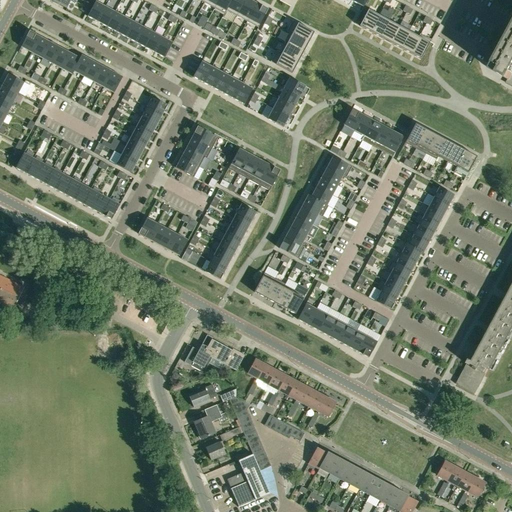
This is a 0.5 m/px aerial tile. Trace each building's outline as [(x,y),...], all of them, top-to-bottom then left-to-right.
[(49,0),(66,9),(71,0),(49,0)] [(218,0),(214,8),(224,13),(231,0),(218,0)] [(231,0),(224,13),(225,14),(226,10),(236,16),(244,0),(231,0)] [(250,0),(244,0),(236,16),(247,21),(257,3),(250,0)] [(96,1),(87,17),(97,22),(105,7),(96,2),(96,1)] [(257,3),(247,21),(258,27),(268,9),(257,3)] [(105,7),(97,22),(107,27),(115,12),(105,7)] [(368,10),(359,26),(370,32),(379,16),(368,10)] [(115,12),(107,27),(116,32),(125,17),(115,12)] [(379,16),(370,32),(380,37),(389,21),(379,16)] [(125,17),(116,32),(126,37),(134,22),(125,17)] [(293,21),(287,31),(308,43),(314,32),(293,21)] [(389,21),(380,37),(390,43),(399,26),(389,21)] [(134,22),(126,37),(135,42),(144,27),(134,22)] [(399,26),(390,43),(400,48),(409,32),(399,26)] [(144,27),(135,42),(145,48),(153,32),(144,27)] [(511,30),(494,64),(493,64),(491,69),(492,69),(491,70),(509,80),(511,73),(511,30)] [(21,47),(31,53),(40,37),(29,31),(21,47)] [(290,33),(285,43),(303,53),(308,43),(287,31),(287,32),(290,33)] [(153,32),(145,48),(154,53),(163,37),(153,32)] [(409,32),(400,48),(410,53),(421,34),(420,34),(418,37),(409,32)] [(421,34),(410,53),(421,59),(431,40),(421,34)] [(50,42),(40,37),(31,53),(41,58),(50,42)] [(163,37),(154,53),(164,58),(173,43),(163,37)] [(51,64),(60,48),(50,42),(41,58),(51,64)] [(276,51),(298,63),(303,53),(285,43),(280,53),(276,51)] [(61,69),(70,53),(60,48),(51,64),(61,69)] [(276,51),(270,62),(292,73),(298,63),(276,51)] [(61,69),(71,75),(82,55),(81,55),(80,58),(70,53),(61,69)] [(92,61),(82,55),(71,75),(72,75),(74,72),(83,77),(92,61)] [(92,61),(83,77),(93,82),(102,66),(92,61)] [(195,74),(193,77),(203,83),(212,67),(201,61),(195,74)] [(103,88),(112,71),(102,66),(93,82),(103,88)] [(212,67),(203,83),(213,88),(222,72),(212,67)] [(112,71),(103,88),(114,93),(122,77),(112,71)] [(222,72),(213,88),(223,94),(232,78),(222,72)] [(18,93),(24,83),(8,74),(2,85),(18,93)] [(232,78),(223,94),(233,99),(242,83),(232,78)] [(289,78),(284,88),(300,97),(305,87),(289,78)] [(242,83),(233,99),(244,105),(252,89),(242,83)] [(0,88),(0,96),(13,103),(18,93),(2,85),(0,88)] [(284,88),(278,98),(294,107),(300,97),(284,88)] [(0,96),(0,109),(8,113),(13,103),(0,96)] [(147,107),(162,115),(167,105),(163,103),(152,97),(147,107)] [(278,98),(273,108),(289,117),(294,107),(278,98)] [(162,115),(147,107),(141,117),(157,125),(162,115)] [(273,108),(267,119),(283,128),(289,117),(273,108)] [(343,125),(340,132),(350,138),(354,131),(363,115),(352,109),(343,125)] [(363,115),(354,131),(364,136),(361,140),(362,141),(373,120),(363,115)] [(136,126),(152,134),(157,125),(141,117),(136,126)] [(373,120),(362,141),(372,146),(383,126),(373,120)] [(415,124),(405,143),(415,149),(426,129),(415,124)] [(136,126),(131,136),(147,144),(152,134),(136,126)] [(383,126),(372,146),(382,151),(393,131),(383,126)] [(197,127),(192,137),(212,148),(218,138),(197,127)] [(426,129),(415,149),(425,154),(436,135),(426,129)] [(393,131),(382,151),(392,157),(403,137),(393,131)] [(436,135),(425,154),(435,160),(446,140),(436,135)] [(131,136),(126,145),(141,153),(147,144),(131,136)] [(192,137),(186,147),(207,158),(212,161),(217,151),(212,148),(192,137)] [(446,140),(435,160),(436,160),(438,157),(447,162),(456,146),(446,140)] [(136,163),(141,153),(126,145),(121,155),(136,163)] [(456,146),(447,162),(457,167),(466,151),(456,146)] [(186,147),(181,157),(199,167),(205,170),(210,160),(207,159),(207,158),(186,147)] [(239,148),(228,169),(238,174),(249,154),(239,148)] [(466,151),(457,167),(468,173),(476,157),(466,151)] [(15,168),(25,174),(34,158),(24,153),(15,168)] [(249,154),(238,174),(249,180),(260,159),(249,154)] [(136,163),(121,155),(116,165),(131,173),(136,163)] [(333,156),(327,167),(346,177),(352,167),(333,156)] [(181,157),(175,168),(194,178),(199,167),(181,157)] [(34,158),(25,174),(35,179),(43,163),(34,158)] [(260,159),(249,180),(259,185),(270,165),(260,159)] [(53,169),(43,163),(35,179),(44,184),(53,169)] [(270,165),(259,185),(269,191),(280,170),(270,165)] [(327,167),(321,177),(338,185),(343,176),(346,178),(346,177),(327,167)] [(54,189),(62,174),(53,169),(44,184),(54,189)] [(62,174),(54,189),(63,194),(72,179),(62,174)] [(321,177),(316,187),(332,196),(338,185),(321,177)] [(72,179),(63,194),(73,199),(81,184),(72,179)] [(219,185),(226,189),(229,184),(222,180),(219,185)] [(82,204),(91,189),(81,184),(73,199),(82,204)] [(308,195),(328,206),(333,209),(338,199),(332,196),(316,187),(311,196),(308,195)] [(439,187),(433,197),(449,205),(454,195),(439,187)] [(91,189),(82,204),(92,209),(100,194),(91,189)] [(240,196),(246,199),(249,194),(243,191),(240,196)] [(101,215),(110,199),(100,194),(92,209),(101,215)] [(308,195),(302,206),(322,217),(328,206),(308,195)] [(433,197),(428,206),(444,215),(449,205),(433,197)] [(120,205),(110,199),(101,215),(111,220),(120,205)] [(241,204),(236,214),(251,222),(256,212),(241,204)] [(302,206),(296,216),(312,225),(318,215),(322,217),(302,206)] [(428,206),(423,216),(439,224),(444,215),(428,206)] [(251,222),(236,214),(230,224),(246,232),(251,222)] [(296,216),(290,227),(307,236),(312,225),(296,216)] [(423,216),(418,225),(433,234),(439,224),(423,216)] [(138,234),(149,240),(157,224),(147,218),(138,234)] [(167,229),(157,224),(149,240),(159,245),(167,229)] [(230,224),(225,233),(241,241),(246,232),(230,224)] [(418,225),(413,235),(428,243),(433,234),(418,225)] [(290,227),(285,237),(304,248),(304,247),(301,246),(307,236),(290,227)] [(167,229),(159,245),(169,251),(177,234),(167,229)] [(37,235),(52,243),(53,240),(39,233),(37,235)] [(225,233),(220,243),(236,251),(241,241),(225,233)] [(179,256),(188,240),(177,234),(169,251),(179,256)] [(406,243),(406,244),(423,253),(428,243),(413,235),(408,244),(406,243)] [(285,237),(279,248),(298,259),(304,248),(285,237)] [(230,260),(236,251),(220,243),(215,252),(230,260)] [(406,244),(401,253),(416,261),(421,252),(423,253),(406,244)] [(230,260),(215,252),(210,262),(225,270),(230,260)] [(401,253),(396,263),(411,271),(416,261),(401,253)] [(225,270),(210,262),(205,272),(220,280),(225,270)] [(396,263),(391,272),(406,280),(411,271),(396,263)] [(391,272),(386,282),(401,290),(406,280),(391,272)] [(264,273),(254,292),(264,298),(275,278),(264,273)] [(0,275),(0,303),(13,309),(23,287),(0,275)] [(275,278),(264,298),(274,303),(285,284),(275,278)] [(386,282),(381,291),(396,299),(401,290),(386,282)] [(285,284),(274,303),(284,309),(294,290),(285,285),(285,284)] [(368,297),(375,301),(391,309),(396,299),(381,291),(373,287),(368,297)] [(473,361),(471,360),(470,359),(456,384),(475,394),(489,368),(491,370),(511,331),(511,288),(476,355),(473,361)] [(294,290),(284,309),(295,314),(305,296),(294,290)] [(316,309),(308,325),(318,331),(326,314),(330,308),(320,302),(316,309)] [(306,303),(297,320),(308,325),(316,309),(306,303)] [(336,320),(328,336),(338,341),(346,325),(350,319),(340,313),(336,320)] [(326,314),(318,331),(328,336),(336,320),(326,314)] [(379,321),(378,323),(385,327),(388,320),(382,316),(379,321)] [(346,325),(338,341),(348,347),(356,331),(346,325)] [(356,331),(348,347),(358,352),(367,336),(356,331)] [(224,364),(231,350),(207,337),(207,335),(191,366),(204,373),(212,358),(224,364)] [(367,336),(358,352),(368,358),(377,342),(367,336)] [(236,370),(244,355),(243,356),(231,350),(224,364),(236,370)] [(258,379),(265,365),(255,359),(247,373),(258,379)] [(268,384),(275,370),(265,365),(258,379),(268,384)] [(278,390),(285,376),(275,370),(268,384),(278,390)] [(287,395),(295,381),(285,376),(278,390),(287,395)] [(298,400),(305,386),(295,381),(287,395),(298,400)] [(212,385),(189,394),(194,408),(210,401),(209,399),(217,396),(212,385)] [(308,406),(316,392),(305,386),(298,400),(308,406)] [(236,390),(221,396),(224,403),(230,401),(229,400),(236,397),(236,390)] [(318,411),(326,397),(316,392),(308,406),(318,411)] [(236,397),(229,400),(230,401),(236,415),(247,410),(250,404),(236,397)] [(326,397),(318,411),(328,417),(336,403),(326,397)] [(259,401),(255,407),(260,410),(264,403),(259,401)] [(226,414),(221,416),(216,405),(205,410),(208,417),(194,422),(199,432),(197,433),(200,439),(201,438),(202,439),(215,433),(210,422),(217,419),(220,425),(229,421),(226,414)] [(247,410),(236,415),(238,420),(249,415),(247,410)] [(249,415),(238,420),(240,425),(251,420),(249,415)] [(270,415),(264,426),(269,428),(275,418),(270,415)] [(275,418),(269,428),(274,431),(280,420),(275,418)] [(251,420),(240,425),(240,426),(242,430),(253,425),(251,420)] [(280,420),(274,431),(279,433),(285,423),(280,420)] [(285,423),(279,433),(284,436),(289,425),(285,423)] [(253,425),(242,430),(243,432),(244,435),(255,430),(253,425)] [(289,425),(284,436),(289,439),(290,436),(294,428),(289,425)] [(240,426),(220,435),(222,441),(243,432),(242,430),(240,426)] [(294,428),(290,436),(295,439),(299,431),(294,428)] [(255,430),(244,435),(247,440),(258,435),(255,430)] [(299,431),(295,439),(300,441),(304,433),(299,431)] [(258,435),(247,440),(249,445),(260,440),(258,435)] [(260,440),(249,445),(251,450),(262,446),(260,440)] [(220,442),(206,448),(211,460),(225,454),(220,442)] [(262,446),(251,450),(253,454),(253,455),(264,451),(262,446)] [(327,453),(317,447),(308,463),(319,469),(320,467),(319,467),(327,453)] [(264,451),(253,455),(255,460),(266,456),(264,451)] [(329,473),(338,457),(327,452),(327,453),(319,467),(320,467),(329,473)] [(270,494),(260,471),(258,466),(255,460),(253,455),(253,454),(238,460),(243,472),(227,479),(231,488),(230,488),(238,507),(270,494)] [(266,456),(255,460),(258,466),(269,461),(266,456)] [(339,478),(348,463),(338,457),(329,473),(339,478)] [(269,461),(258,466),(260,471),(271,466),(269,461)] [(447,481),(455,467),(444,461),(437,475),(447,481)] [(349,484),(358,468),(348,463),(339,478),(349,484)] [(457,486),(465,472),(455,467),(447,481),(457,486)] [(359,489),(368,473),(358,468),(349,484),(359,489)] [(467,491),(475,477),(465,472),(457,486),(467,491)] [(369,494),(378,479),(368,473),(359,489),(369,494)] [(475,477),(467,491),(478,497),(485,483),(475,477)] [(380,500),(388,484),(378,479),(369,494),(380,500)] [(390,505),(398,490),(388,484),(380,500),(390,505)] [(407,496),(408,496),(408,495),(398,490),(390,505),(399,510),(400,510),(407,496)] [(412,511),(418,502),(408,496),(407,496),(400,510),(399,510),(399,511),(412,511)]
